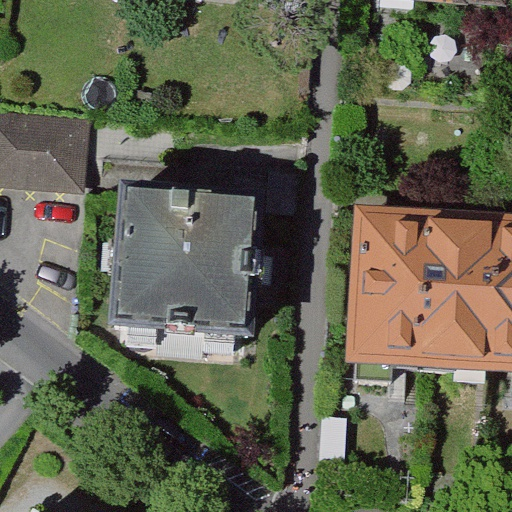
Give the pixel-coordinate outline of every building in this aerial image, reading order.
[(498,19),(500,0),(368,0),(368,6),(498,19)] [(93,128),(0,119),(0,194),(87,202),(93,128)] [(252,360),(262,213),(114,203),(104,350),(252,360)] [(409,379),(418,230),(354,226),(345,375),(409,379)] [(492,234),(418,230),(409,379),(483,383),(492,234)] [(511,235),(492,234),(483,383),(511,384),(511,235)]
